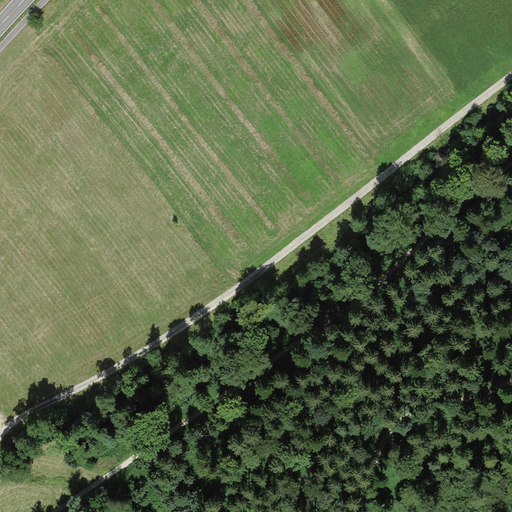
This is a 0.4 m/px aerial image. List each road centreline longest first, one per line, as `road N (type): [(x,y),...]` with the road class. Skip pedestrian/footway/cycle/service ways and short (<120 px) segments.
road 1 (track): [(511,73),(219,297),(0,434)]
road 2 (track): [(54,511),(297,340),(511,166)]
road 3 (track): [(371,511),(375,451),(395,422),(511,383)]
